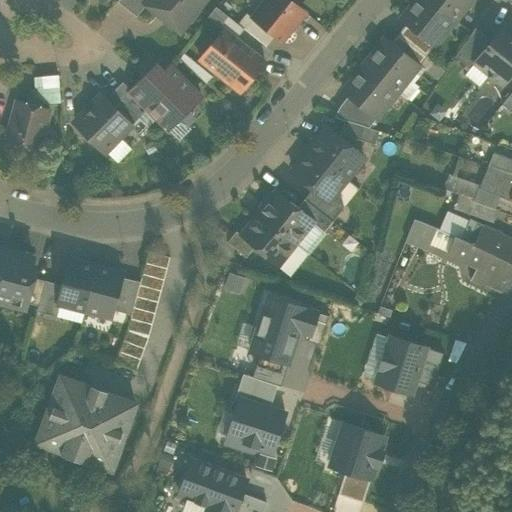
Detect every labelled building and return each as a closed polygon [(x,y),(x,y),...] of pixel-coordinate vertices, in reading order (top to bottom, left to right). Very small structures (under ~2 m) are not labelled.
[(118,0),(117,1),(136,16),(146,5),(145,4),(148,0),(118,0)] [(146,5),(180,32),(205,0),(148,0),(145,4),(146,5)] [(252,18),(281,40),(304,11),(289,0),(266,0),(263,4),(264,11),(257,20),(253,17),(252,18)] [(443,29),(452,17),(430,0),(415,0),(400,19),(406,24),(434,47),(446,31),(443,29)] [(430,0),(452,17),(461,6),(464,8),(470,0),(430,0)] [(263,4),(253,17),(257,20),(264,11),(263,4)] [(208,16),(220,26),(227,16),(216,7),(208,16)] [(238,24),(266,46),(274,36),(246,14),(238,24)] [(406,24),(398,33),(426,56),(434,47),(406,24)] [(489,74),(502,84),(511,71),(511,31),(504,25),(491,40),(474,62),(475,62),(470,69),(469,68),(464,75),(479,86),(489,74)] [(454,57),(469,68),(470,69),(475,62),(474,62),(491,40),(475,27),(454,57)] [(224,28),(211,45),(215,49),(204,63),(240,92),(264,61),(224,28)] [(419,65),(426,56),(398,33),(390,43),(419,65)] [(385,38),(364,65),(394,89),(403,78),(406,81),(419,65),(390,43),(385,38)] [(199,59),(204,63),(215,49),(211,45),(199,59)] [(419,65),(424,70),(436,80),(445,71),(426,56),(419,65)] [(147,108),(168,129),(200,97),(170,66),(163,73),(155,65),(131,90),(130,91),(147,108)] [(385,101),(394,89),(364,65),(342,92),(348,96),(376,118),(388,103),(385,101)] [(424,70),(419,65),(406,81),(403,78),(394,89),(407,100),(418,86),(414,82),(424,70)] [(34,72),(38,102),(61,100),(58,70),(34,72)] [(112,92),(138,117),(147,108),(130,91),(131,90),(122,82),(112,92)] [(511,91),(502,105),(511,112),(511,110),(511,91)] [(334,117),(344,120),(369,128),(376,118),(348,96),(340,106),(334,117)] [(95,141),(101,146),(110,137),(114,140),(129,125),(113,110),(100,97),(76,122),(85,131),(84,131),(84,137),(89,142),(95,141)] [(6,141),(39,149),(49,109),(16,100),(6,141)] [(147,126),(138,117),(121,101),(113,110),(129,125),(139,135),(147,126)] [(379,131),(369,128),(344,120),(340,133),(374,144),(379,131)] [(326,128),(309,149),(346,179),(363,157),(326,128)] [(105,150),(114,140),(110,137),(101,146),(105,150)] [(331,197),(346,179),(309,149),(292,171),(313,188),(329,200),(331,197)] [(489,166),(511,173),(511,161),(494,154),(489,166)] [(511,200),(511,173),(489,166),(480,188),(500,196),(511,200)] [(443,188),(458,194),(475,200),(477,191),(474,183),(448,174),(443,188)] [(313,188),(304,198),(332,221),(343,207),(331,197),(329,200),(313,188)] [(480,188),(477,191),(475,200),(474,201),(495,208),(500,196),(480,188)] [(276,191),(257,213),(295,244),(312,222),(313,221),(297,208),(276,191)] [(474,201),(475,200),(458,194),(453,208),(493,222),(497,209),(495,208),(474,201)] [(324,232),(332,221),(304,198),(297,208),(313,221),(312,222),(324,232)] [(277,265),(295,244),(257,213),(240,235),(254,247),(277,265)] [(456,213),(447,233),(454,236),(460,239),(469,219),(456,213)] [(405,241),(425,249),(427,243),(434,227),(414,219),(405,241)] [(511,239),(469,219),(460,239),(473,244),(511,263),(511,239)] [(295,244),(308,254),(309,255),(326,234),(324,232),(312,222),(295,244)] [(427,243),(447,252),(454,236),(447,233),(434,227),(427,243)] [(227,242),(246,257),(254,247),(240,235),(236,231),(227,242)] [(460,239),(454,236),(447,252),(476,267),(471,278),(486,285),(502,292),(511,271),(511,263),(473,244),(460,239)] [(308,254),(295,244),(277,265),(290,276),(308,254)] [(33,257),(6,249),(0,270),(0,301),(11,305),(12,299),(23,302),(26,289),(30,290),(33,278),(34,273),(29,271),(33,257)] [(148,251),(145,262),(167,268),(170,257),(148,251)] [(60,303),(85,310),(96,266),(70,259),(63,286),(58,303),(60,303)] [(145,262),(142,274),(164,279),(167,268),(145,262)] [(122,273),(96,266),(85,310),(110,316),(112,309),(121,277),(122,273)] [(245,278),(228,272),(223,289),(239,294),(245,278)] [(140,281),(139,285),(161,290),(164,279),(142,274),(140,281)] [(112,309),(131,314),(133,307),(136,296),(139,285),(140,281),(121,277),(112,309)] [(23,302),(38,306),(45,281),(33,278),(30,290),(26,289),(23,302)] [(485,288),(486,285),(471,278),(470,280),(485,288)] [(63,286),(45,281),(38,306),(37,311),(56,316),(60,303),(58,303),(63,286)] [(139,285),(136,296),(158,302),(161,290),(139,285)] [(136,296),(133,307),(155,313),(158,302),(136,296)] [(250,350),(250,351),(259,354),(288,363),(299,330),(310,334),(317,312),(267,296),(258,327),(250,350)] [(131,314),(130,318),(152,324),(155,313),(133,307),(131,314)] [(307,341),(319,344),(328,316),(317,312),(310,334),(307,341)] [(130,318),(127,329),(149,335),(152,324),(130,318)] [(242,322),(235,345),(250,350),(258,327),(242,322)] [(127,329),(123,340),(144,348),(148,337),(127,329)] [(378,334),(364,376),(376,380),(389,338),(378,334)] [(426,347),(390,336),(389,338),(376,380),(375,381),(411,393),(415,380),(426,347)] [(123,340),(119,351),(140,359),(144,348),(123,340)] [(432,386),(443,353),(426,347),(415,380),(432,386)] [(119,351),(115,362),(136,370),(140,359),(119,351)] [(288,363),(259,354),(252,377),(277,385),(280,386),(288,363)] [(243,374),(235,398),(239,399),(240,398),(269,407),(277,385),(252,377),(243,374)] [(85,460),(109,469),(110,467),(112,467),(119,449),(116,448),(126,423),(128,424),(135,405),(132,405),(133,402),(62,377),(62,379),(59,378),(53,397),(55,397),(46,422),(44,422),(37,440),(39,441),(38,443),(62,452),(63,450),(85,459),(85,460)] [(234,414),(228,435),(247,441),(246,444),(254,447),(272,452),(285,412),(269,407),(240,398),(239,399),(234,414)] [(214,437),(226,441),(227,438),(228,435),(234,414),(223,410),(214,437)] [(330,464),(329,465),(345,471),(370,479),(374,465),(378,466),(383,451),(379,450),(384,436),(343,423),(337,442),(330,464)] [(227,438),(246,444),(247,441),(228,435),(227,438)] [(322,436),(315,459),(330,464),(337,442),(322,436)] [(226,441),(253,450),(254,447),(246,444),(227,438),(226,441)] [(246,479),(191,459),(178,495),(207,505),(204,511),(233,511),(241,492),(246,479)] [(345,471),(338,494),(362,502),(370,479),(345,471)] [(262,511),(266,502),(241,492),(233,511),(262,511)]
